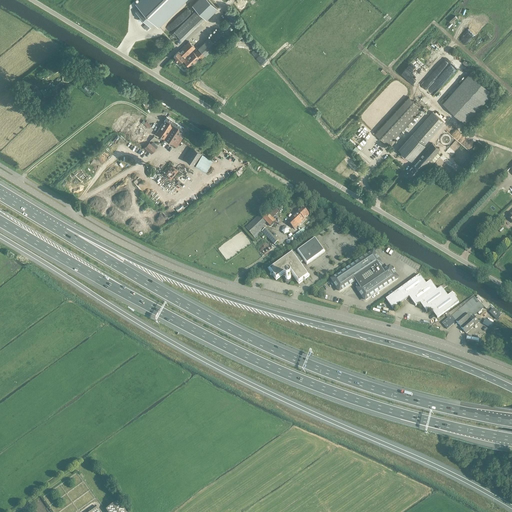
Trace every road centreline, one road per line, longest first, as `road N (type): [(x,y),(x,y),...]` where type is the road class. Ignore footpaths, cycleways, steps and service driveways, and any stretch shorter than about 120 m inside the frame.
road 1 (motorway): [(0,236),(202,359),(511,506)]
road 2 (tertiary): [(511,291),(31,0)]
road 3 (motorway): [(0,220),(270,367),(372,405),(511,438)]
road 4 (secondary): [(511,374),(181,270),(0,172)]
road 5 (motorway): [(511,421),(318,369),(63,233)]
road 6 (motorway): [(511,388),(417,351),(214,294),(63,233)]
road 7 (track): [(355,43),(395,74),(333,138),(267,60),(292,47)]
road 8 (track): [(17,182),(115,103),(153,115)]
road 9 (track): [(395,74),(414,88),(455,42),(511,90)]
